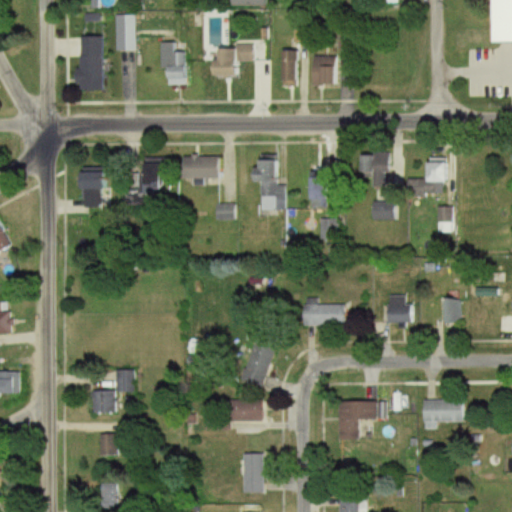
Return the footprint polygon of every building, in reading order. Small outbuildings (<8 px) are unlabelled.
[(499,0),(511,0),(511,40),(500,41),(499,0)] [(138,15),(119,15),(119,51),(138,51),(138,15)] [(86,36),(86,87),(107,87),(107,36),(86,36)] [(342,49),(352,49),(352,36),(342,36),(342,49)] [(163,69),(172,69),(172,85),(193,85),(193,52),(182,52),(182,43),(163,43),(163,69)] [(257,62),(257,46),(223,46),(223,76),(246,76),(246,62),(257,62)] [(303,52),(284,52),(284,87),(303,87),(303,52)] [(344,85),(344,57),(315,57),(315,85),(344,85)] [(364,156),(364,181),(384,181),(384,156),(364,156)] [(187,157),(187,179),(224,179),(224,157),(187,157)] [(454,182),(454,158),(435,158),(435,182),(454,182)] [(169,203),(170,159),(145,159),(144,190),(130,190),(130,202),(169,203)] [(265,182),(265,211),(287,211),(287,160),(261,160),(261,182),(265,182)] [(89,209),(113,209),(113,171),(89,171),(89,209)] [(400,221),(400,202),(377,202),(377,221),(400,221)] [(220,205),(220,220),(239,220),(239,205),(220,205)] [(0,249),(4,255),(21,243),(0,212),(0,249)] [(343,219),(323,219),(323,241),(343,241),(343,219)] [(391,297),(391,325),(416,325),(416,297),(391,297)] [(444,301),(444,323),(462,323),(462,301),(444,301)] [(0,334),(15,334),(13,303),(0,303),(0,334)] [(309,306),(309,327),(350,327),(350,306),(309,306)] [(278,346),(257,342),(249,385),(270,389),(278,346)] [(23,373),(0,372),(0,394),(23,394),(23,373)] [(141,372),(122,372),(122,393),(98,393),(98,415),(122,415),(122,394),(141,394),(141,372)] [(269,401),(234,401),(234,421),(269,422),(269,401)] [(427,401),(427,428),(469,428),(469,401),(427,401)] [(383,402),(345,403),(346,438),(369,437),(368,421),(383,421),(383,402)] [(124,435),(104,435),(104,457),(124,457),(124,435)] [(270,493),(270,454),(248,454),(248,493),(270,493)] [(125,511),(125,483),(103,483),(103,511),(125,511)]
